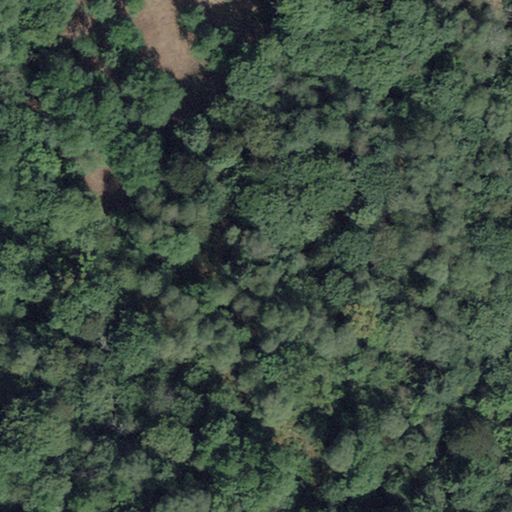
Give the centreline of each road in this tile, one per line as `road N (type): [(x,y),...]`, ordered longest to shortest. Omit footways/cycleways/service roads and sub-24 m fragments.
road 1 (track): [(299,245),(238,142),(118,40),(88,0)]
road 2 (track): [(231,0),(300,27),(385,101),(341,0)]
